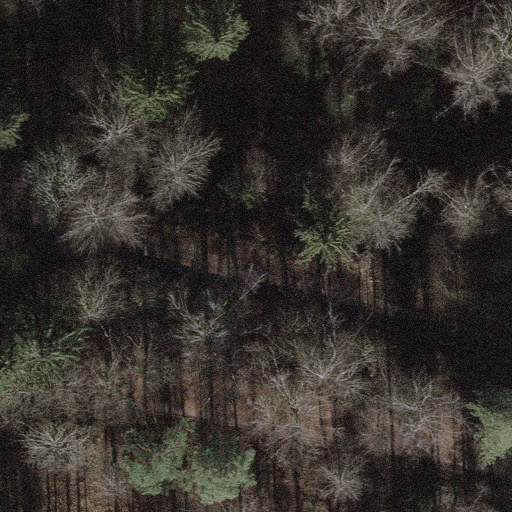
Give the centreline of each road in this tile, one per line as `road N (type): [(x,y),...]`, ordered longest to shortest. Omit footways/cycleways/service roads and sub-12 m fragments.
road 1 (track): [(511,345),(0,189)]
road 2 (track): [(0,376),(90,381),(511,472)]
